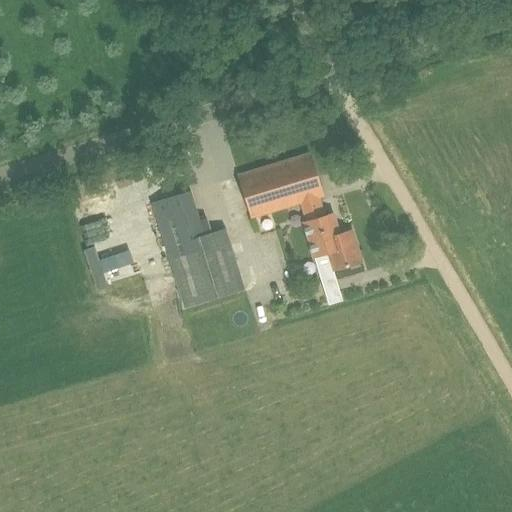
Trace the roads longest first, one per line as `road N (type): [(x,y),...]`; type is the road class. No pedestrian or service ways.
road 1 (unclassified): [(0,175),(511,18)]
road 2 (track): [(511,383),(331,73)]
